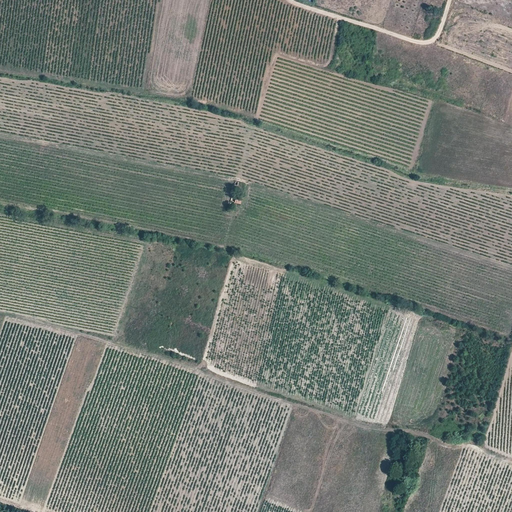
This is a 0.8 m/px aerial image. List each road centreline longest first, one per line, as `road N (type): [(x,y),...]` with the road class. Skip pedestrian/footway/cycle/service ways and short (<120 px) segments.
road 1 (track): [(0,313),(190,365),(351,421),(429,434)]
road 2 (track): [(449,0),(434,37),(423,42),(291,0)]
